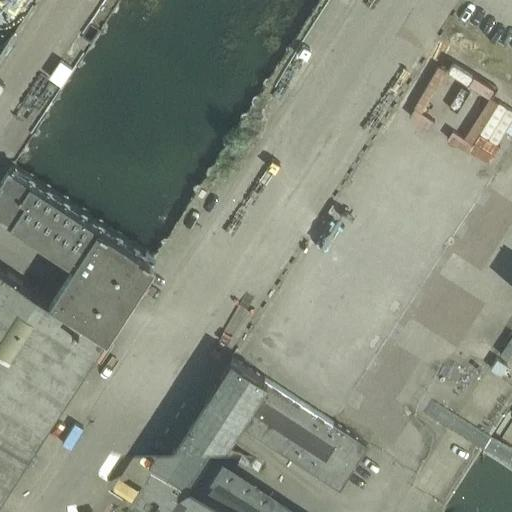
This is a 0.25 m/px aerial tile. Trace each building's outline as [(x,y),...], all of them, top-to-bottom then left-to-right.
[(330,69),(368,0),(333,0),(304,54),(330,69)] [(59,94),(72,65),(59,59),(46,88),(59,94)] [(449,136),(469,149),(500,100),(492,95),(465,136),(454,129),(449,136)] [(408,157),(448,184),(465,159),(425,132),(408,157)] [(511,243),(511,155),(481,138),(431,225),(500,264),(511,243)] [(0,214),(75,263),(50,301),(104,337),(107,339),(156,262),(8,165),(0,178),(0,179),(2,181),(0,184),(0,214)] [(375,298),(469,353),(494,310),(400,255),(375,298)] [(305,257),(278,296),(294,307),(320,268),(305,257)] [(0,498),(104,337),(50,301),(0,268),(0,498)] [(288,374),(312,332),(269,307),(245,349),(288,374)] [(388,310),(362,353),(439,400),(465,357),(388,310)] [(363,365),(356,376),(312,350),(292,382),(396,445),(423,402),(363,365)] [(233,358),(176,446),(149,487),(187,511),(277,511),(210,468),(241,424),(340,487),(368,445),(334,423),(233,358)] [(187,511),(149,487),(132,511),(187,511)]
